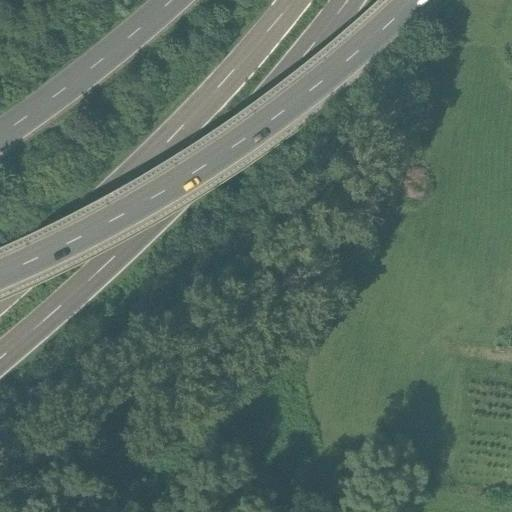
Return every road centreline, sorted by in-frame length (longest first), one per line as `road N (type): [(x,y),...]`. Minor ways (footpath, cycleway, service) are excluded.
road 1 (primary): [(0,362),(152,228),(348,0)]
road 2 (trunk): [(0,273),(216,160),(419,0)]
road 3 (primary): [(293,0),(105,209),(0,298)]
road 4 (trunk): [(177,0),(0,140)]
